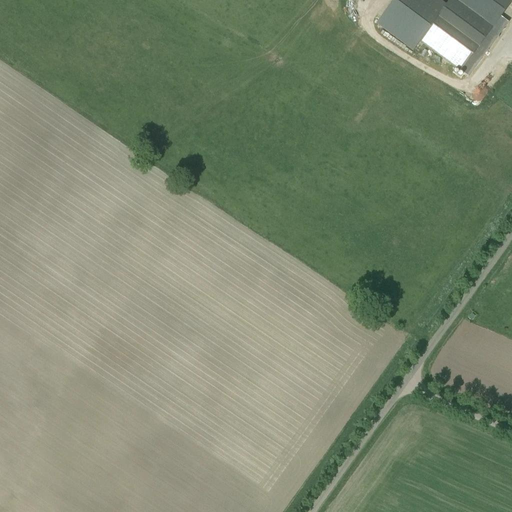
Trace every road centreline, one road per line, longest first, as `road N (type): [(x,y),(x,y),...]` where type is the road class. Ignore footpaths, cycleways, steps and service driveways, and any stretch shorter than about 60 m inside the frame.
road 1 (unclassified): [(403,384),(511,232)]
road 2 (unclassified): [(303,511),(403,384)]
